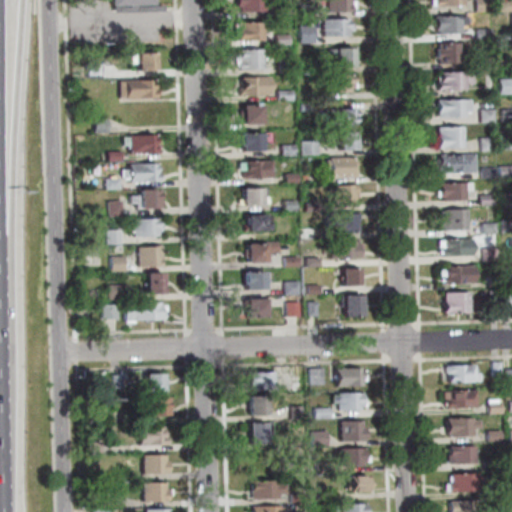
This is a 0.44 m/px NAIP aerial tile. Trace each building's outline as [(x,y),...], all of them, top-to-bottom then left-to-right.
[(267,0),(267,10),(242,11),(242,6),(238,6),(238,0),(267,0)] [(353,0),(353,12),(330,12),(329,0),(353,0)] [(476,0),(476,12),(492,12),(492,0),(476,0)] [(499,1),(511,1),(511,11),(500,12),(499,1)] [(317,12),(301,12),(300,4),(316,3),(317,12)] [(115,7),(131,6),(131,4),(138,4),(138,6),(165,5),(165,11),(115,12),(115,7)] [(291,17),(278,17),(278,8),(291,7),(291,17)] [(436,30),(436,16),(463,15),(463,16),(469,16),(469,25),(463,25),(463,33),(439,34),(439,30),(436,30)] [(324,37),(324,20),(350,19),(351,36),(324,37)] [(236,31),(236,23),(265,22),(265,39),(239,40),(239,31),(236,31)] [(301,43),(300,26),(316,26),(316,42),(301,43)] [(477,29),(492,28),(493,38),(477,39),(477,29)] [(278,45),(278,35),(291,35),(291,45),(278,45)] [(440,43),(458,42),(458,47),(465,46),(465,56),(458,56),(459,63),(441,63),(440,58),(437,58),(437,49),(440,49),(440,43)] [(338,66),(337,57),(330,57),(330,50),(337,50),(337,48),(354,48),(355,66),(338,66)] [(240,69),(240,50),(265,49),(265,68),(240,69)] [(156,53),(156,69),(139,70),(138,63),(133,63),(133,53),(156,53)] [(280,56),(294,56),(294,71),(280,72),(280,56)] [(87,67),(101,66),(102,77),(88,78),(87,67)] [(441,72),(467,71),(467,73),(474,72),(474,83),(468,83),(468,90),(438,90),(438,81),(442,81),(441,72)] [(356,88),(353,88),(353,92),(328,92),(328,76),(356,75),(356,88)] [(271,94),(241,95),(241,88),(244,88),(244,77),(271,77),(271,94)] [(501,80),(511,79),(511,94),(501,95),(501,80)] [(120,81),(155,80),(155,89),(158,89),(158,97),(121,98),(120,81)] [(294,101),(280,101),(280,91),(294,91),(294,101)] [(439,100),(473,99),(473,111),(468,111),(468,117),(440,118),(439,100)] [(244,105),(262,104),(263,123),(244,123),(244,105)] [(357,124),(328,125),(328,120),(325,120),(325,112),(328,112),(328,110),(330,110),(330,109),(356,109),(357,124)] [(482,109),(496,109),(496,122),(482,122),(482,109)] [(503,110),(511,109),(511,122),(504,122),(503,110)] [(109,119),(109,132),(96,132),(96,119),(109,119)] [(440,127),(466,126),(466,147),(440,148),(440,127)] [(341,150),(340,132),(358,132),(358,149),(341,150)] [(243,133),(263,133),(263,150),(243,151),(243,133)] [(131,153),(131,145),(125,145),(125,137),(131,137),(131,136),(157,135),(157,152),(131,153)] [(500,135),(511,135),(511,150),(501,150),(500,135)] [(481,138),(496,137),(496,150),(482,151),(481,138)] [(303,155),(303,141),(319,141),(320,155),(303,155)] [(283,145),(297,144),(297,155),(283,155),(283,145)] [(109,161),(109,152),(122,152),(122,160),(109,161)] [(441,155),(476,154),(477,173),(442,174),(441,155)] [(331,158),(357,157),(357,169),(359,168),(359,176),(332,176),(332,175),(326,175),(326,167),(328,167),(328,160),(331,160),(331,158)] [(246,161),(273,161),(273,177),(245,177),(244,176),(244,172),(245,170),(241,170),(240,163),(246,163),(246,161)] [(157,163),(157,173),(160,173),(161,181),(131,182),(131,177),(123,177),(123,169),(131,169),(130,164),(157,163)] [(500,166),(511,166),(511,177),(500,178),(500,166)] [(482,168),(497,168),(497,178),(482,178),(482,168)] [(287,183),(287,174),(299,173),(299,183),(287,183)] [(121,178),(121,189),(107,190),(106,178),(121,178)] [(441,183),(468,182),(468,200),(444,200),(444,197),(442,197),(441,183)] [(359,184),(359,205),(337,206),(337,185),(359,184)] [(263,204),(244,205),(243,188),(263,188),(263,204)] [(137,208),(136,203),(132,204),(132,196),(136,196),(136,195),(140,195),(140,190),(159,189),(159,207),(137,208)] [(503,194),(511,193),(511,204),(503,204),(503,194)] [(481,195),(496,195),(496,205),(481,205),(481,195)] [(109,201),(123,201),(123,216),(110,216),(109,201)] [(298,211),(286,211),(286,201),(298,201),(298,211)] [(320,212),(307,212),(307,203),(319,203),(320,212)] [(441,219),(442,231),(470,230),(469,209),(447,209),(447,219),(441,219)] [(328,233),(328,214),(361,213),(361,223),(360,223),(360,232),(328,233)] [(245,230),(245,225),(247,225),(247,215),(265,215),(265,224),(271,224),(271,230),(245,230)] [(159,218),(159,223),(161,223),(161,230),(159,230),(159,235),(135,236),(134,230),(130,230),(130,221),(134,221),(134,219),(159,218)] [(502,220),(511,220),(511,233),(502,233),(502,220)] [(483,223),(498,223),(498,234),(483,234),(483,223)] [(306,237),(305,228),(318,227),(318,237),(306,237)] [(121,230),(122,244),(108,244),(107,230),(121,230)] [(445,239),(474,238),(474,255),(446,256),(445,239)] [(357,240),(357,243),(364,243),(364,256),(331,257),(331,241),(357,240)] [(279,253),(267,253),(267,262),(248,262),(248,244),(267,243),(267,242),(279,242),(279,253)] [(139,267),(138,247),(162,246),(162,266),(139,267)] [(484,249),(498,248),(499,261),(484,262),(484,249)] [(503,250),(511,250),(511,260),(504,260),(503,250)] [(299,256),(300,266),(286,267),(286,257),(299,256)] [(112,257),(125,257),(126,271),(113,272),(112,257)] [(322,267),(308,267),(308,259),(322,258),(322,267)] [(446,266),(475,265),(476,283),(447,284),(446,266)] [(361,286),(344,286),(344,269),(361,268),(361,286)] [(266,272),(267,289),(247,290),(247,272),(266,272)] [(164,273),(164,293),(148,294),(147,274),(164,273)] [(485,275),(500,275),(501,289),(486,289),(485,275)] [(286,295),(286,282),(300,282),(300,294),(286,295)] [(308,285),(321,285),(321,295),(308,295),(308,285)] [(124,286),(125,299),(108,300),(107,286),(124,286)] [(490,290),(490,305),(501,304),(500,290),(490,290)] [(503,290),(511,290),(511,305),(504,306),(503,290)] [(445,292),(471,292),(472,312),(446,313),(445,292)] [(345,317),(345,296),(363,295),(364,316),(345,317)] [(247,300),(270,299),(270,309),(267,309),(267,317),(248,317),(247,300)] [(126,320),(125,303),(162,302),(162,306),(167,305),(167,312),(165,312),(165,319),(126,320)] [(288,316),(288,302),(301,302),(301,316),(288,316)] [(309,302),(318,302),(319,316),(309,316),(309,302)] [(103,305),(119,304),(120,320),(104,321),(103,305)] [(443,382),(474,382),(474,364),(443,364),(443,382)] [(364,384),(364,367),(333,367),(333,384),(364,384)] [(273,371),(246,371),(246,387),(273,387),(273,371)] [(163,373),(142,373),(142,390),(163,390),(163,373)] [(473,389),(473,406),(443,407),(443,398),(441,398),(441,389),(473,389)] [(336,409),(336,403),(330,403),(330,394),(335,393),(335,391),(360,391),(360,399),(365,399),(365,405),(359,405),(359,408),(336,409)] [(246,394),(264,394),(264,413),(246,413),(246,394)] [(164,413),(143,413),(143,396),(164,396),(164,413)] [(486,412),(485,398),(496,398),(496,401),(500,401),(500,412),(486,412)] [(288,405),(301,405),(301,416),(288,417),(288,405)] [(312,417),(312,406),(328,406),(328,417),(312,417)] [(444,433),(444,416),(471,416),(471,418),(478,418),(478,427),(471,427),(472,434),(447,435),(447,433),(444,433)] [(337,419),(361,419),(361,425),(363,425),(363,439),(338,440),(337,419)] [(247,421),(270,421),(270,431),(264,431),(264,444),(247,444),(247,421)] [(136,444),(136,425),(165,425),(165,444),(136,444)] [(324,429),(324,445),(311,445),(310,430),(324,429)] [(485,439),(485,429),(499,429),(499,439),(485,439)] [(86,452),(86,439),(99,439),(99,451),(86,452)] [(446,445),(473,445),(473,462),(444,462),(444,453),(446,453),(446,445)] [(337,447),(363,447),(363,454),(368,454),(368,461),(361,461),(361,464),(338,464),(337,447)] [(140,454),(164,453),(164,459),(166,459),(166,472),(140,472),(140,454)] [(128,467),(128,479),(112,479),(112,468),(128,467)] [(449,473),(476,472),(476,490),(446,490),(446,482),(449,482),(449,473)] [(346,475),(365,475),(365,478),(369,478),(369,490),(346,491),(346,475)] [(248,480),(276,479),(276,482),(285,482),(285,492),(276,492),(276,497),(249,498),(248,480)] [(140,481),(164,481),(164,487),(167,487),(167,500),(140,500),(140,481)] [(289,500),(289,490),(301,490),(301,500),(289,500)] [(447,511),(447,499),(469,499),(469,511),(447,511)] [(339,511),(339,502),(364,502),(364,511),(339,511)]
